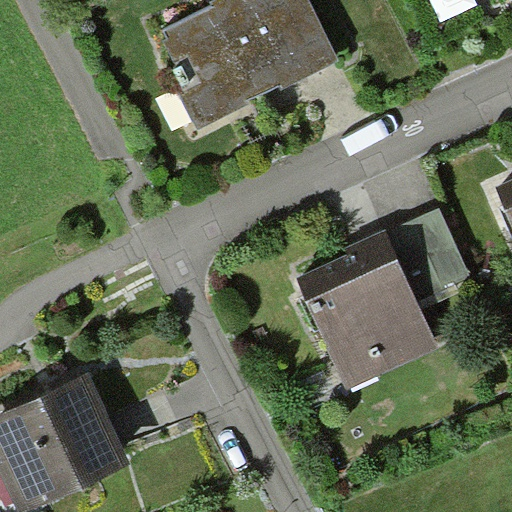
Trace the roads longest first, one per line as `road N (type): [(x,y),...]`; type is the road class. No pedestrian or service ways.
road 1 (residential): [(153,242),(511,89)]
road 2 (residential): [(298,511),(153,242)]
road 3 (residential): [(0,325),(153,242)]
